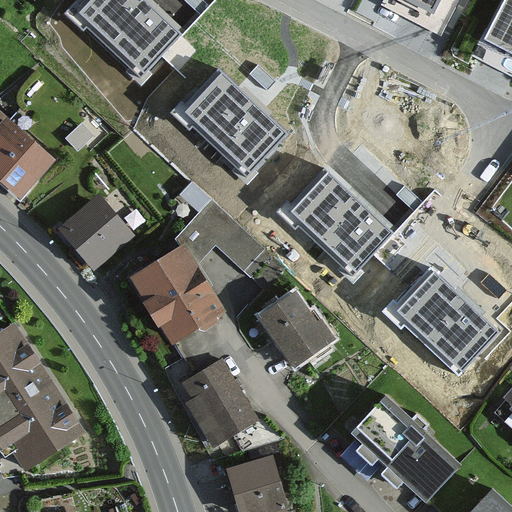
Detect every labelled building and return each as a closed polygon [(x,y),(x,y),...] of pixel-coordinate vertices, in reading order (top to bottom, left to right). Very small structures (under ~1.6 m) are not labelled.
[(175,34),(140,0),(93,0),(82,12),(140,69),(175,34)] [(409,0),(438,15),(445,0),(409,0)] [(511,0),(508,0),(488,37),(511,49),(511,0)] [(284,133),(221,76),(188,112),(250,169),(284,133)] [(59,170),(1,118),(0,119),(0,173),(31,201),(59,170)] [(97,138),(87,129),(72,145),(83,154),(97,138)] [(390,233),(328,176),(294,212),(355,269),(390,233)] [(104,201),(69,229),(99,266),(134,237),(104,201)] [(193,252),(147,281),(185,342),(231,313),(193,252)] [(497,332),(434,274),(400,310),(463,369),(497,332)] [(305,297),(266,319),(295,369),(334,347),(305,297)] [(25,326),(0,342),(0,417),(34,472),(93,435),(25,326)] [(224,367),(186,388),(219,448),(257,427),(224,367)] [(386,398),(348,439),(426,510),(464,469),(386,398)] [(283,511),(269,464),(232,474),(243,511),(283,511)] [(511,511),(511,498),(506,492),(485,511),(511,511)]
